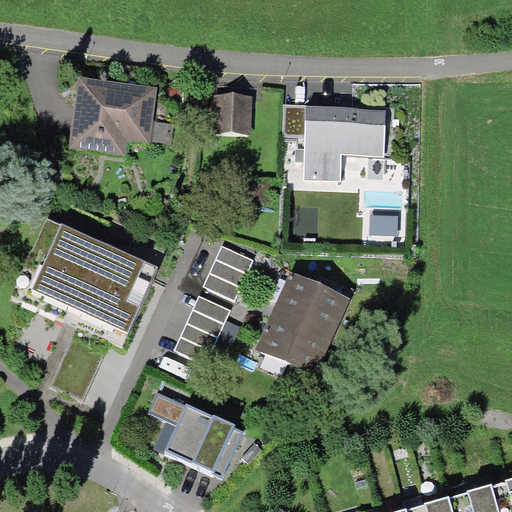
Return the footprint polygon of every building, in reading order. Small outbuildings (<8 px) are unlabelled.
[(157,88),(81,78),(72,148),(123,154),(125,142),(150,145),(157,88)] [(252,97),(216,96),(215,134),(251,135),(252,97)] [(387,109),(284,106),(283,137),(306,138),(304,182),(342,183),(342,157),(385,159),(387,109)] [(401,238),(400,218),(370,220),(371,239),(401,238)] [(161,273),(47,220),(10,301),(75,331),(51,384),(88,401),(113,346),(124,351),(161,273)] [(255,255),(224,241),(204,286),(235,300),(255,255)] [(349,302),(287,275),(270,314),(332,341),(349,302)] [(231,311),(201,298),(177,352),(207,365),(231,311)] [(332,341),(270,314),(254,353),(315,380),(332,341)] [(243,434),(176,405),(156,452),(223,481),(243,434)] [(511,511),(511,483),(413,511),(511,511)]
